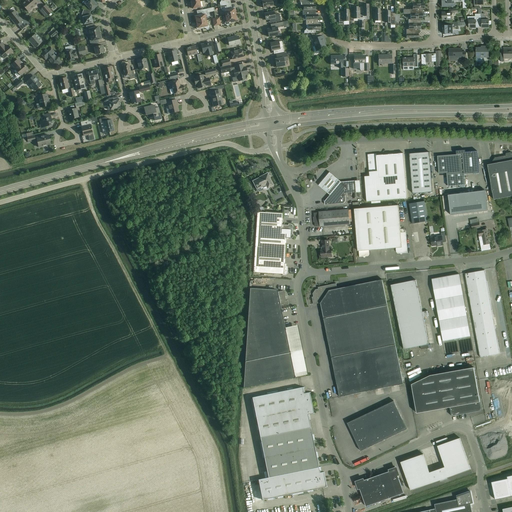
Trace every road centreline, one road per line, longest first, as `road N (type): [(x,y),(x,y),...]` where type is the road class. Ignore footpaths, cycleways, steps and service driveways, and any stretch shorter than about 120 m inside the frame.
road 1 (track): [(242,511),(232,451),(109,219),(97,175)]
road 2 (unclassified): [(0,202),(224,143),(275,148)]
road 3 (unclassified): [(287,175),(320,162),(343,139),(511,141)]
road 4 (unclassified): [(344,477),(459,426),(480,464),(486,511)]
road 5 (unclassified): [(344,477),(325,430),(297,287),(303,271)]
road 6 (unclassified): [(303,271),(511,250)]
road 7 (secondary): [(315,121),(511,115)]
road 8 (secondary): [(258,123),(106,162)]
road 9 (secondary): [(106,162),(259,130)]
road 10 (residential): [(323,0),(343,44),(432,42)]
